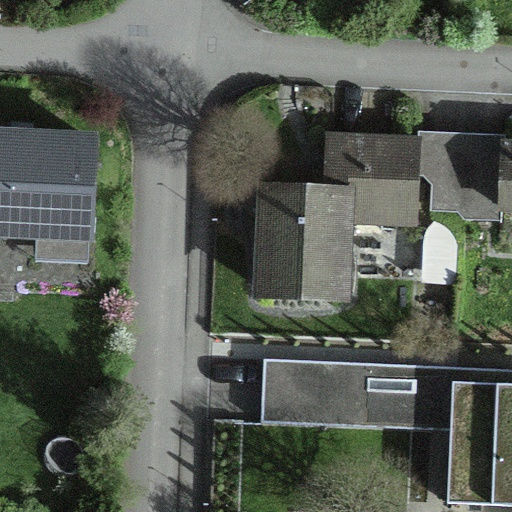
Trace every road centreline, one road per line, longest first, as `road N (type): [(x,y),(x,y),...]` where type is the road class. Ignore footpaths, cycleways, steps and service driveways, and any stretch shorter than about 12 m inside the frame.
road 1 (residential): [(172,56),(152,511)]
road 2 (residential): [(172,56),(511,73)]
road 3 (residential): [(0,48),(172,56)]
